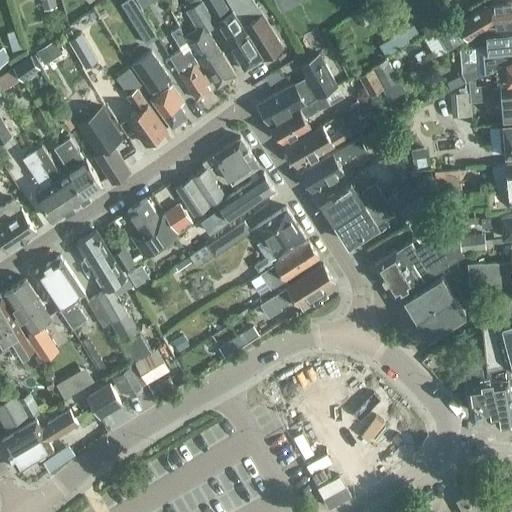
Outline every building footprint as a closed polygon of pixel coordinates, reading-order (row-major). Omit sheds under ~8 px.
[(54,0),(40,0),(43,9),(56,5),(54,0)] [(216,24),(213,19),(212,17),(201,0),(189,0),(183,4),(197,27),(185,34),(217,86),(235,75),(207,29),(216,24)] [(228,8),(223,0),(201,0),(212,17),(228,8)] [(282,46),(261,13),(252,0),(227,0),(232,8),(242,25),(263,57),(282,46)] [(286,0),(275,0),(280,8),(281,11),(290,6),(286,0)] [(511,0),(494,0),(492,1),(457,22),(467,37),(486,26),(511,23),(511,0)] [(232,8),(225,12),(213,19),(216,24),(244,69),(263,57),(242,25),(232,8)] [(421,14),(388,32),(394,43),(427,25),(421,14)] [(144,16),(133,23),(146,43),(157,36),(144,16)] [(446,49),(467,37),(457,22),(437,34),(446,49)] [(511,24),(486,27),(488,43),(474,44),(476,61),(459,69),(465,81),(507,60),(506,50),(511,49),(511,24)] [(178,44),(186,39),(179,26),(170,31),(178,44)] [(90,49),(76,28),(65,35),(78,56),(90,49)] [(52,39),(35,49),(43,62),(60,51),(52,39)] [(0,63),(9,58),(3,46),(0,47),(0,63)] [(181,49),(169,56),(196,99),(210,90),(206,84),(210,82),(189,49),(183,53),(181,49)] [(153,52),(134,63),(155,97),(154,99),(170,127),(185,118),(179,108),(183,106),(172,88),(171,88),(167,81),(170,79),(153,52)] [(39,68),(30,53),(12,66),(22,80),(39,68)] [(299,64),(311,84),(298,91),(293,82),(257,102),(269,122),(336,85),(319,53),(299,64)] [(398,79),(387,59),(373,67),(383,87),(398,79)] [(497,82),(511,80),(511,59),(495,67),(497,82)] [(370,95),(383,88),(381,84),(372,67),(359,75),(370,95)] [(11,68),(0,74),(0,88),(1,90),(18,80),(11,68)] [(511,84),(492,87),(494,99),(502,99),(504,122),(511,120),(511,84)] [(146,144),(166,129),(136,87),(126,94),(138,110),(127,117),(146,144)] [(457,116),(470,114),(468,92),(455,93),(457,116)] [(304,116),(329,102),(324,93),(271,124),(282,141),(310,125),(304,116)] [(366,100),(356,105),(367,126),(378,120),(372,109),(371,110),(366,100)] [(0,141),(11,134),(0,117),(0,141)] [(506,153),(511,152),(511,121),(503,123),(506,153)] [(112,181),(130,169),(112,142),(109,144),(96,123),(86,130),(100,150),(94,154),(112,181)] [(389,137),(381,123),(362,134),(370,148),(389,137)] [(297,165),(351,134),(346,125),(328,135),(322,125),(285,146),(297,165)] [(69,136),(60,142),(54,146),(69,169),(69,170),(87,197),(104,186),(86,158),(84,159),(69,136)] [(214,178),(217,176),(221,180),(225,181),(232,180),(232,181),(258,164),(240,137),(202,161),(205,166),(176,185),(194,214),(224,194),(214,178)] [(343,171),(339,164),(365,149),(358,137),(342,146),(301,170),(312,189),(343,171)] [(389,141),(376,150),(390,171),(403,163),(389,141)] [(49,155),(48,156),(41,146),(36,150),(42,160),(40,161),(71,208),(87,197),(69,170),(62,175),(49,155)] [(430,165),(427,146),(410,149),(414,168),(430,165)] [(42,160),(36,150),(35,148),(22,156),(42,187),(35,192),(54,219),(71,208),(40,161),(42,160)] [(511,162),(506,163),(494,164),(496,188),(488,189),(470,191),(471,206),(488,204),(489,207),(511,204),(511,162)] [(405,164),(395,170),(401,180),(411,174),(405,164)] [(219,202),(221,205),(230,217),(273,187),(263,172),(219,202)] [(336,221),(381,192),(375,182),(358,193),(350,182),(322,200),(324,203),(324,206),(327,211),(330,212),(336,221)] [(388,202),(381,192),(336,221),(342,230),(341,233),(344,238),(347,239),(349,242),(377,224),(370,213),(388,202)] [(399,209),(410,227),(433,211),(422,195),(399,209)] [(0,236),(8,249),(36,231),(21,208),(20,209),(13,198),(0,206),(0,236)] [(161,212),(157,215),(146,198),(127,210),(138,227),(129,233),(144,255),(175,234),(174,233),(161,212)] [(191,222),(185,212),(178,202),(162,212),(174,233),(191,222)] [(271,259),(305,236),(286,206),(257,225),(265,237),(256,243),(265,256),(268,255),(271,259)] [(432,213),(414,224),(410,227),(420,241),(445,225),(436,210),(433,212),(432,213)] [(503,237),(511,236),(511,214),(481,217),(482,227),(496,226),(496,221),(501,220),(503,237)] [(214,255),(251,230),(244,219),(207,244),(214,255)] [(113,259),(95,230),(76,241),(105,289),(124,277),(113,259)] [(484,248),(483,234),(459,236),(461,250),(484,248)] [(250,278),(259,290),(281,275),(284,279),(319,257),(308,240),(250,278)] [(383,278),(420,255),(411,241),(374,264),(383,278)] [(214,255),(207,244),(189,255),(197,266),(214,255)] [(511,245),(510,246),(511,260),(496,261),(496,260),(482,262),(482,261),(467,262),(470,284),(511,279),(511,295),(496,299),(498,316),(511,312),(511,245)] [(121,269),(132,262),(122,247),(111,254),(121,269)] [(72,328),(87,318),(73,298),(84,291),(60,255),(35,271),(72,328)] [(258,271),(273,262),(271,259),(268,255),(265,256),(254,264),(258,271)] [(420,255),(383,278),(394,295),(408,287),(409,288),(432,274),(420,255)] [(273,296),(273,295),(260,303),(268,316),(281,308),(280,306),(294,297),(298,304),(334,281),(323,263),(273,296)] [(416,317),(453,294),(442,275),(404,298),(416,317)] [(51,316),(25,277),(4,291),(31,334),(28,336),(42,358),(58,348),(41,322),(51,316)] [(111,286),(97,294),(112,321),(110,322),(121,341),(122,341),(133,360),(135,359),(150,351),(111,286)] [(23,355),(34,349),(1,293),(0,293),(0,348),(0,350),(15,341),(23,355)] [(112,321),(97,294),(87,300),(103,326),(110,322),(112,321)] [(453,294),(416,317),(428,336),(465,313),(453,294)] [(511,312),(498,316),(482,320),(486,368),(487,367),(508,362),(511,360),(511,312)] [(225,356),(255,337),(258,334),(252,325),(236,337),(220,347),(225,356)] [(178,351),(188,344),(182,334),(171,341),(178,351)] [(150,351),(135,359),(144,373),(148,380),(169,367),(157,346),(150,351)] [(148,380),(144,373),(142,374),(134,361),(133,362),(131,359),(115,368),(116,369),(112,371),(107,374),(118,393),(125,388),(130,396),(142,389),(141,386),(146,383),(149,388),(152,386),(148,380)] [(487,367),(486,378),(466,381),(469,405),(468,407),(476,413),(477,411),(486,410),(487,415),(495,414),(496,419),(511,416),(511,400),(511,396),(509,370),(508,362),(487,367)] [(64,397),(78,388),(70,374),(56,383),(64,397)] [(43,381),(49,391),(56,387),(50,377),(43,381)] [(169,378),(158,385),(164,394),(176,387),(175,386),(170,378),(169,378)] [(86,397),(100,418),(123,404),(109,382),(86,397)] [(18,398),(28,416),(40,409),(30,392),(18,398)] [(14,395),(0,403),(0,419),(5,429),(26,416),(14,395)] [(2,439),(10,454),(74,417),(70,410),(47,423),(48,425),(42,428),(36,419),(2,439)] [(74,417),(10,454),(18,469),(53,448),(47,439),(54,435),(55,437),(77,424),(74,417)] [(56,452),(44,460),(51,470),(63,462),(56,452)] [(511,511),(511,488),(483,503),(487,511),(511,511)] [(465,511),(476,511),(480,510),(478,506),(471,492),(458,499),(465,511)]
